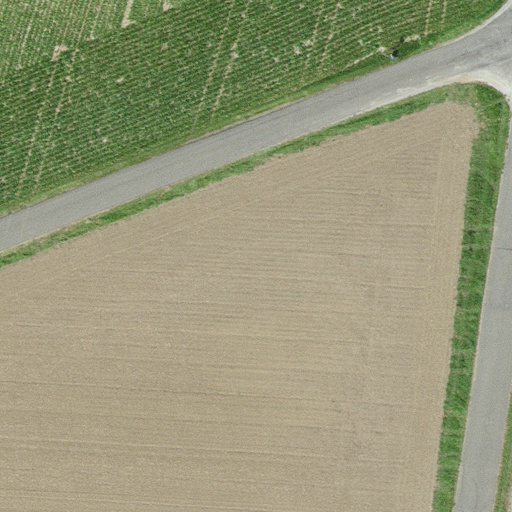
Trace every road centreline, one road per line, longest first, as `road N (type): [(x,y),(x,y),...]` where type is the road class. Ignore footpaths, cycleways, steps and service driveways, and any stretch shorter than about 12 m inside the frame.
road 1 (track): [(0,253),(511,75)]
road 2 (unclassified): [(481,511),(511,290)]
